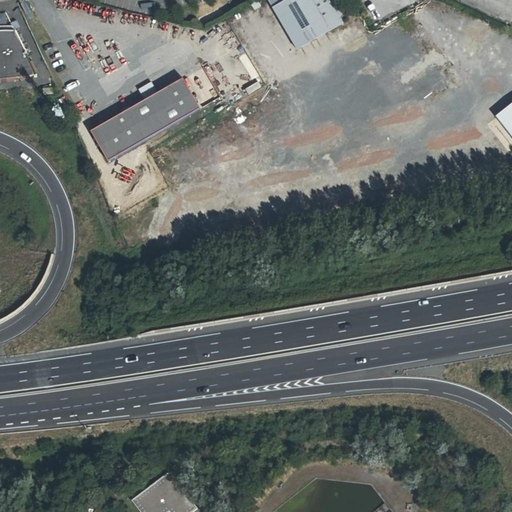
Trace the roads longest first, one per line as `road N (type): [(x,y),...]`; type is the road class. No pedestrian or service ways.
road 1 (motorway): [(511,296),(0,378)]
road 2 (motorway): [(139,391),(169,406),(402,382),(472,396),(511,420)]
road 3 (motorway): [(139,391),(511,328)]
road 4 (motorway): [(0,143),(53,186),(64,245),(57,280),(38,310),(0,335)]
road 5 (motorway): [(0,409),(139,391)]
